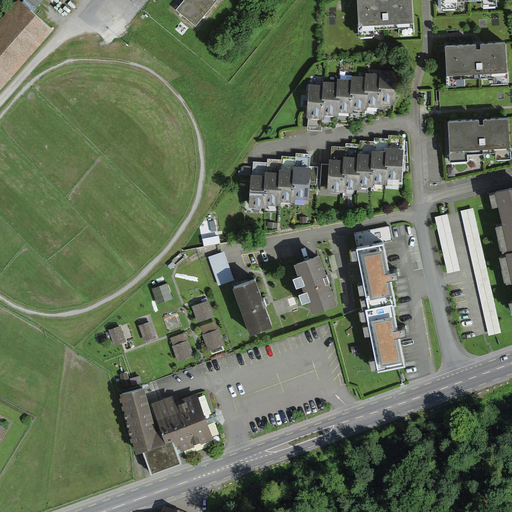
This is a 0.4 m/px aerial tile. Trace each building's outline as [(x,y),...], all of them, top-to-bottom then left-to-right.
[(0,91),(55,30),(21,0),(20,0),(0,23),(0,91)] [(195,27),(217,0),(185,0),(176,11),(195,27)] [(396,35),(411,34),(409,0),(353,0),(356,36),(370,35),(369,27),(395,26),(396,35)] [(480,7),(495,6),(494,0),(437,0),(438,9),(454,8),(454,2),(479,0),(480,7)] [(493,87),(508,86),(506,45),(444,48),(446,88),(464,87),(464,79),(492,78),(493,87)] [(378,118),(392,118),(395,72),(381,72),(381,76),(378,118)] [(365,121),(378,122),(378,118),(381,76),(367,75),(367,78),(365,121)] [(350,123),(365,123),(365,121),(367,78),(353,77),(353,81),(350,123)] [(336,126),(350,127),(350,123),(353,81),(339,80),(339,83),(336,126)] [(322,128),(336,129),(336,126),(339,83),(325,82),(324,86),(322,128)] [(308,132),(322,132),(322,128),(324,86),(310,86),(308,132)] [(496,163),(511,163),(510,122),(447,125),(449,165),(467,164),(467,156),(496,154),(496,163)] [(401,151),(386,149),(386,153),(385,183),(400,184),(401,151)] [(386,153),(371,152),(371,156),(370,186),(385,187),(385,183),(386,153)] [(371,156),(356,154),(356,158),(356,188),(370,190),(370,186),(371,156)] [(356,158),(342,157),(341,161),(341,190),(355,192),(356,188),(356,158)] [(341,161),(327,159),(326,193),(341,194),(341,190),(341,161)] [(297,168),(283,166),(282,169),(281,202),(295,203),(295,201),(297,168)] [(312,167),(298,166),(297,168),(295,201),(310,203),(312,167)] [(282,169),(268,168),(268,173),(266,203),(280,205),(281,202),(282,169)] [(268,173),(254,172),(251,207),(266,208),(266,203),(268,173)] [(511,190),(499,193),(510,248),(511,247),(511,190)] [(461,210),(489,334),(501,331),(473,207),(461,210)] [(448,213),(435,216),(448,272),(460,269),(448,213)] [(383,243),(356,248),(368,309),(393,305),(395,304),(391,282),(398,280),(397,273),(390,274),(383,243)] [(224,250),(208,256),(218,285),(234,279),(224,250)] [(319,251),(294,260),(298,271),(292,274),(296,284),(302,282),(304,287),(299,289),(302,299),(308,297),(312,310),(337,301),(319,251)] [(256,275),(233,284),(250,331),(273,323),(256,275)] [(209,299),(192,305),(198,321),(214,315),(209,299)] [(393,305),(368,309),(365,310),(378,373),(406,368),(400,339),(406,338),(405,330),(399,331),(393,305)] [(150,320),(139,325),(144,341),(156,337),(150,320)] [(121,325),(109,329),(115,345),(127,341),(121,325)] [(128,340),(133,338),(128,325),(123,327),(128,340)] [(219,328),(203,334),(209,350),(225,344),(219,328)] [(174,344),(172,345),(179,362),(195,356),(188,339),(185,332),(171,337),(174,344)] [(127,371),(120,373),(123,385),(130,383),(127,371)] [(119,396),(128,421),(139,452),(146,450),(155,474),(186,463),(182,451),(217,438),(200,392),(177,400),(175,394),(153,402),(147,386),(119,396)] [(0,423),(0,446),(10,429),(0,423)]
